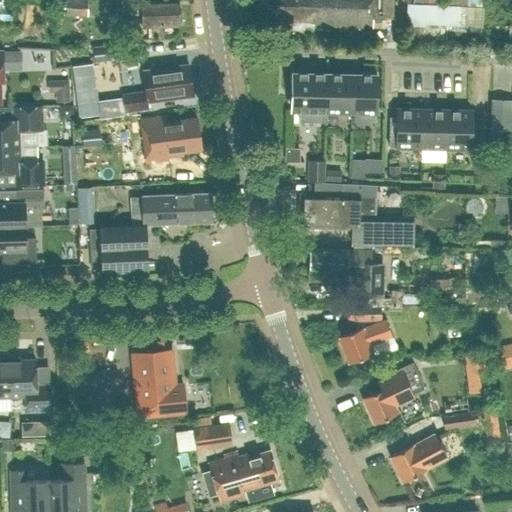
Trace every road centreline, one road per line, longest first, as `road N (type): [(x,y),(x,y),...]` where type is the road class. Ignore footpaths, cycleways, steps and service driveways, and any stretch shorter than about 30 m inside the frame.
road 1 (residential): [(511,60),(219,49)]
road 2 (residential): [(0,310),(182,303),(267,284)]
road 3 (tertiary): [(361,511),(339,478),(267,284)]
road 4 (tertiary): [(267,284),(237,168),(219,49)]
